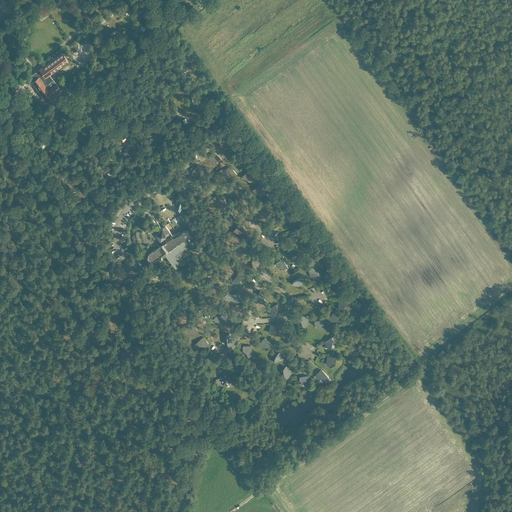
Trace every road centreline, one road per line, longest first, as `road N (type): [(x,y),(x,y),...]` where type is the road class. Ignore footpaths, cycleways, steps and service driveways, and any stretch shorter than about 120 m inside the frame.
road 1 (unclassified): [(180,511),(198,401),(0,124)]
road 2 (track): [(131,263),(118,250),(118,221),(164,182),(242,190),(268,239),(257,286),(219,283),(186,298),(139,273)]
road 3 (track): [(230,511),(424,361)]
road 4 (track): [(186,298),(227,350),(250,322),(288,315),(280,287),(262,275)]
road 5 (track): [(183,186),(187,165),(229,133),(264,166)]
